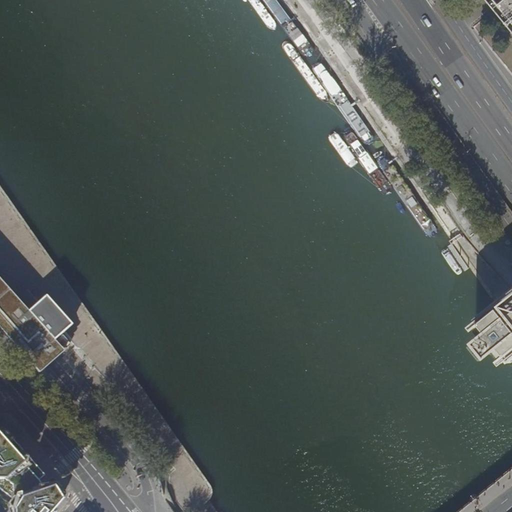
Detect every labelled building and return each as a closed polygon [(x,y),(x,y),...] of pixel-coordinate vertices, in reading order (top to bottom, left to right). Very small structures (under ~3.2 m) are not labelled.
[(495,0),(486,0),(495,10),(500,5),(495,0)] [(511,31),(511,0),(506,0),(500,5),(495,10),(511,31)] [(53,340),(27,311),(0,280),(0,329),(38,373),(39,373),(38,372),(51,361),(63,351),(56,344),(58,342),(64,349),(69,345),(61,335),(54,341),(53,340)] [(511,291),(511,292),(472,324),(506,366),(511,361),(511,291)] [(27,311),(53,340),(70,324),(44,295),(27,311)] [(0,489),(12,499),(16,511),(53,511),(55,510),(37,481),(44,475),(10,437),(4,442),(0,438),(0,489)]
